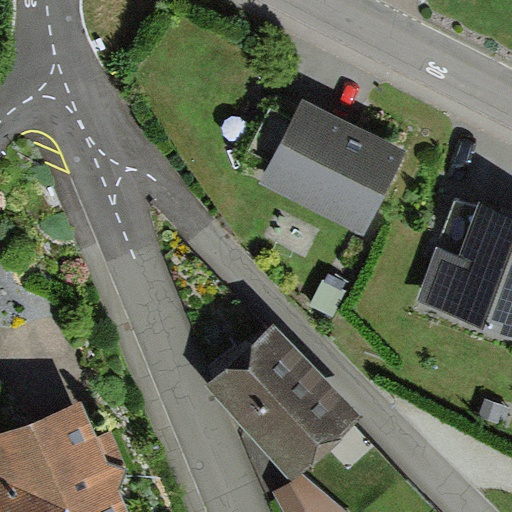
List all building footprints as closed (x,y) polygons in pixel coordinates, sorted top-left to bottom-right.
[(352,228),(390,153),(297,106),(259,180),(352,228)] [(414,296),(511,333),(511,331),(511,223),(451,200),(414,296)] [(325,425),(243,336),(199,377),(282,465),(325,425)] [(0,511),(125,511),(82,408),(0,441),(0,460),(9,482),(0,485),(0,511)] [(319,511),(295,484),(274,494),(282,511),(319,511)]
